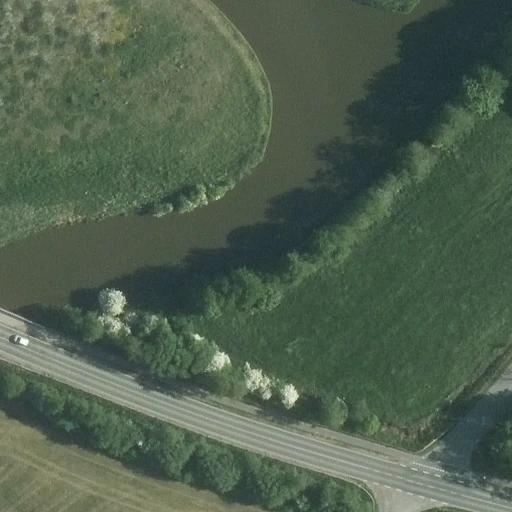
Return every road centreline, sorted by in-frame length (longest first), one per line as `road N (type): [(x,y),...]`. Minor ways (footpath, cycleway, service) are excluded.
road 1 (tertiary): [(422,487),(291,448),(0,339)]
road 2 (unclassified): [(511,385),(422,487)]
